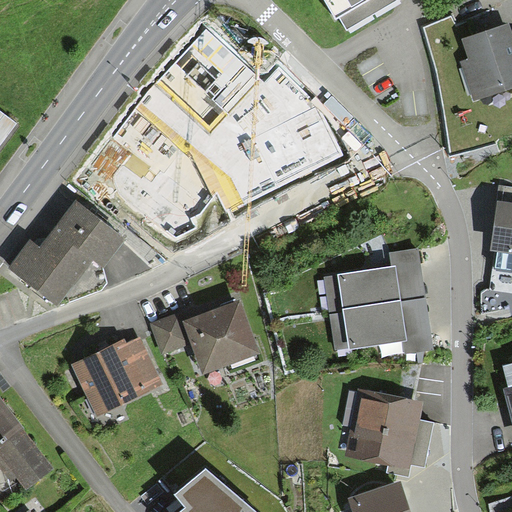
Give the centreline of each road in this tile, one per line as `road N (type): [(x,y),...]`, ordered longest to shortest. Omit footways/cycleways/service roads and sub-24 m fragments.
road 1 (residential): [(401,148),(198,257),(0,340)]
road 2 (residential): [(401,148),(434,179),(455,227),(459,468),(469,511)]
road 3 (secondary): [(0,223),(173,0)]
road 4 (residential): [(254,0),(401,148)]
road 5 (residential): [(118,511),(0,355)]
road 6 (unknown): [(198,257),(88,141)]
